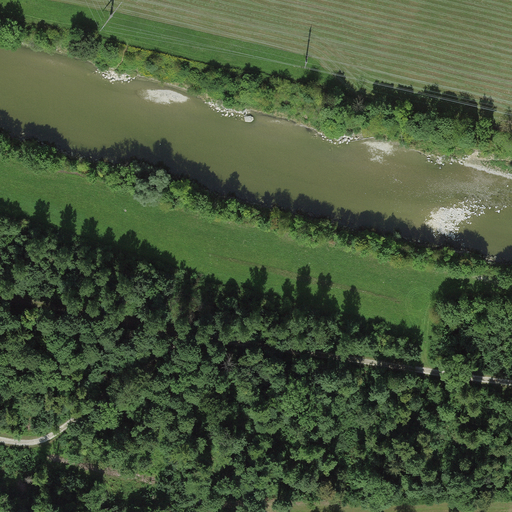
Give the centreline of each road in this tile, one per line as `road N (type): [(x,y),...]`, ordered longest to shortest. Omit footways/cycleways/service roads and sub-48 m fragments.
road 1 (track): [(0,440),(32,443),(52,435),(186,335),(511,381)]
road 2 (track): [(186,335),(0,297)]
